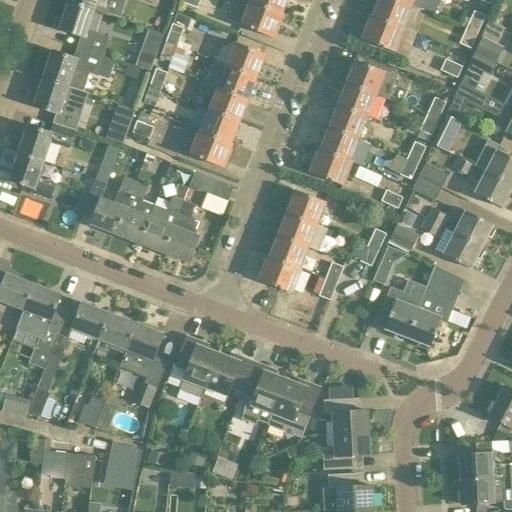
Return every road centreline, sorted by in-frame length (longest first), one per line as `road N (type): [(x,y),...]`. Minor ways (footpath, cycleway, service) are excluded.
road 1 (residential): [(318,0),(271,119),(255,203),(214,313)]
road 2 (residential): [(408,511),(411,422),(477,346),(511,279)]
road 3 (residential): [(214,313),(0,225)]
road 4 (residential): [(372,360),(214,313)]
